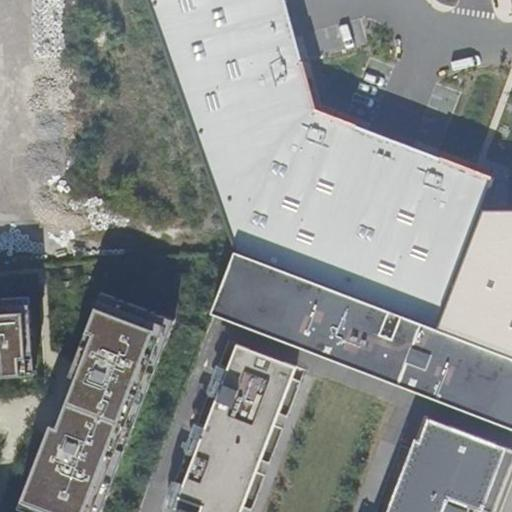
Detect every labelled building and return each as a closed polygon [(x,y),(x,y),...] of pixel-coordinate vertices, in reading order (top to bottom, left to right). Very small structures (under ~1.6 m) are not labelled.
[(146,0),(234,251),(436,329),(494,179),(315,110),(280,0),(146,0)] [(511,358),(235,253),(212,314),(511,428),(511,358)] [(101,292),(16,505),(32,511),(96,511),(173,320),(101,292)] [(0,374),(29,372),(25,295),(0,296),(0,374)] [(237,511),(294,366),(235,343),(177,495),(200,505),(197,511),(237,511)] [(486,511),(492,511),(511,461),(511,449),(428,417),(419,439),(414,437),(385,511),(480,511),(481,510),(486,511)]
